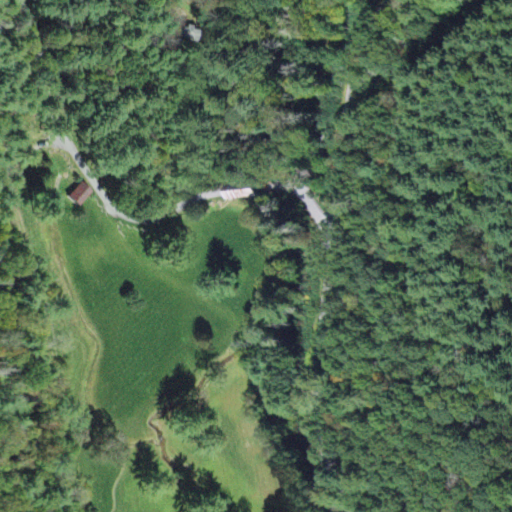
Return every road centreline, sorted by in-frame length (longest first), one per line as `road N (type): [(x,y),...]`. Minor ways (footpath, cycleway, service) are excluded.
road 1 (residential): [(398,0),(352,62),(331,223),(318,423),(335,511)]
road 2 (residential): [(331,223),(285,187),(230,195),(83,170),(56,127),(50,40),(18,0)]
